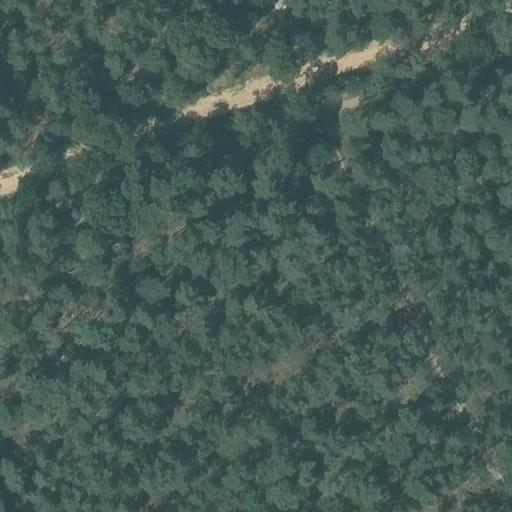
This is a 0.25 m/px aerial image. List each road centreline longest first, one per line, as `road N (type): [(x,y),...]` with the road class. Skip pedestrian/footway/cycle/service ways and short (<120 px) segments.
road 1 (unknown): [(0,227),(320,110),(511,54)]
road 2 (track): [(0,187),(306,78)]
road 3 (track): [(306,78),(418,39),(511,20)]
